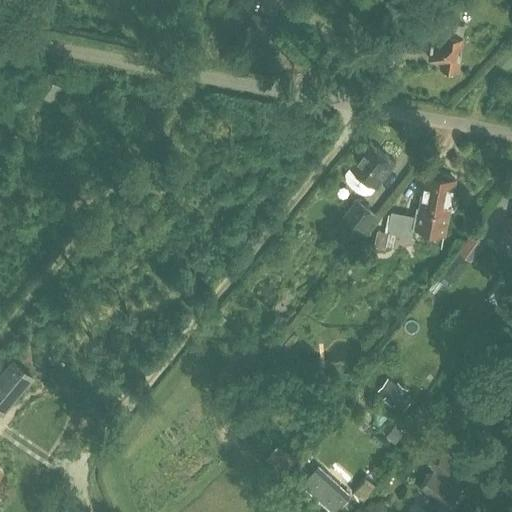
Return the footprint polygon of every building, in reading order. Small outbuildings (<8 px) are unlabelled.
[(242,32),(263,40),(271,18),(250,10),(242,32)] [(402,38),(411,46),(427,28),(417,21),(402,38)] [(441,65),(460,67),(461,61),(460,60),(463,37),(463,36),(464,25),(436,21),(434,32),(430,56),(442,58),(441,65)] [(34,89),(51,100),(61,84),(43,73),(34,89)] [(358,190),(365,193),(372,192),(396,161),(370,141),(350,167),(351,167),(347,172),(348,180),(352,186),(358,190)] [(388,232),(411,237),(413,227),(444,233),(449,209),(454,208),(456,199),(452,196),(455,179),(454,179),(449,175),(444,174),(438,176),(428,174),(422,206),(417,207),(415,216),(392,211),(388,232)] [(335,233),(352,246),(377,214),(357,197),(340,219),(331,231),(335,233)] [(503,239),(511,240),(511,218),(507,218),(503,239)] [(459,252),(472,261),(490,236),(476,227),(459,252)] [(388,232),(377,230),(374,247),(384,249),(388,232)] [(490,273),(505,252),(488,241),(474,262),(490,273)] [(410,265),(415,250),(405,247),(400,262),(410,265)] [(443,276),(455,284),(470,261),(459,253),(443,276)] [(498,305),(511,285),(503,278),(489,298),(498,305)] [(0,375),(0,396),(9,404),(32,377),(13,361),(0,375)] [(379,391),(405,411),(415,398),(408,393),(410,390),(399,382),(397,384),(389,378),(379,391)] [(397,443),(405,432),(396,425),(387,436),(397,443)] [(423,505),(432,511),(434,511),(440,504),(448,510),(462,492),(447,480),(460,468),(442,449),(429,462),(435,468),(420,488),(430,496),(423,505)] [(273,472),(283,479),(298,458),(287,451),(273,472)] [(302,484),(331,511),(334,511),(348,497),(315,467),(302,484)]
